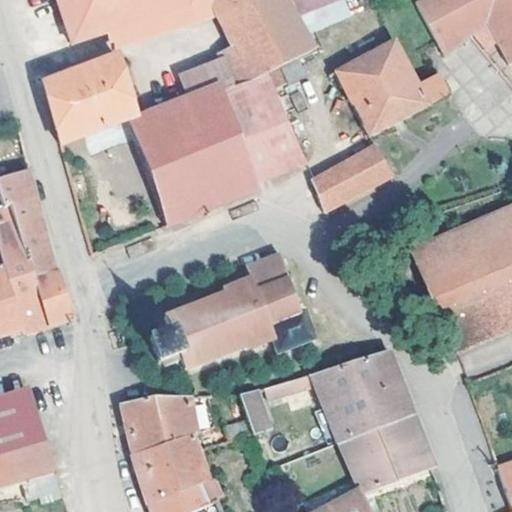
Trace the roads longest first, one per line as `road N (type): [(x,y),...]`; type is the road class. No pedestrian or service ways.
road 1 (residential): [(466,511),(397,340),(280,229),(247,232),(79,298)]
road 2 (residential): [(79,298),(0,28)]
road 3 (residential): [(108,511),(85,353)]
